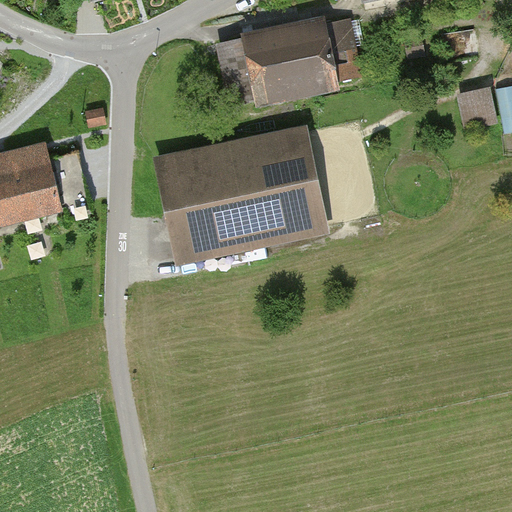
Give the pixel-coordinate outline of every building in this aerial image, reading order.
[(398,0),(401,14),(478,0),(398,0)] [(349,21),(214,48),(228,114),(363,87),(349,21)] [(427,41),(406,44),(408,60),(429,57),(427,41)] [(511,89),(497,91),(504,138),(511,136),(511,89)] [(490,91),(455,97),(462,136),(497,129),(490,91)] [(104,110),(84,113),(87,131),(106,128),(104,110)] [(153,156),(172,263),(325,236),(306,129),(153,156)] [(0,160),(0,191),(7,222),(62,209),(48,149),(0,160)]
